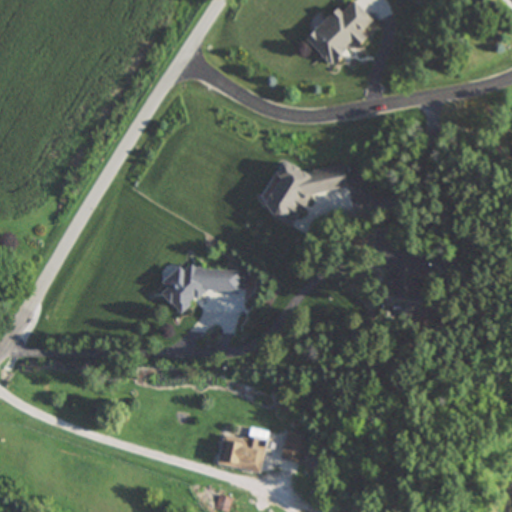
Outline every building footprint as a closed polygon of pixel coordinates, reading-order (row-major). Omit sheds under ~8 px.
[(328,68),(361,36),(359,34),(371,21),(350,1),(337,13),(333,9),(301,40),(328,68)] [(305,196),(346,187),(341,165),(300,174),(274,163),(257,204),(260,214),(285,224),(294,223),(305,196)] [(196,291),(238,293),(239,273),(158,269),(156,307),(184,308),(185,301),(196,301),(196,291)] [(375,305),(406,307),(409,272),(384,270),(383,294),(376,293),(375,305)] [(305,465),(313,437),(291,431),(283,459),(305,465)] [(223,437),(221,468),(265,471),(267,440),(223,437)]
